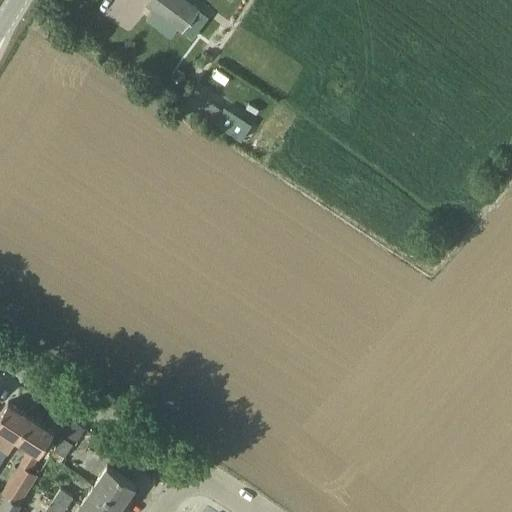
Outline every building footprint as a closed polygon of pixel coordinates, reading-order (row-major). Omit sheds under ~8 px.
[(198,10),(184,0),(148,0),(143,7),(181,34),(198,10)] [(217,35),(213,40),(220,45),(224,40),(217,35)] [(212,41),(207,48),(215,53),(220,45),(212,41)] [(202,112),(215,121),(223,110),(210,101),(209,101),(202,112)] [(250,124),(233,113),(225,107),(223,110),(215,121),(240,138),(250,124)] [(8,402),(0,414),(0,445),(8,451),(15,439),(30,416),(8,402)] [(52,431),(30,416),(15,439),(29,448),(0,490),(5,494),(19,502),(37,475),(29,469),(39,454),(38,454),(52,431)] [(65,456),(73,443),(62,436),(54,449),(55,449),(65,456)] [(133,484),(105,465),(92,484),(120,503),(133,484)] [(91,511),(114,511),(120,503),(92,484),(79,504),(91,511)] [(72,496),(60,488),(53,498),(65,506),(72,496)] [(18,503),(19,502),(5,494),(0,501),(0,511),(14,511),(19,504),(18,503)] [(50,511),(61,511),(65,506),(53,498),(46,509),(50,511)]
